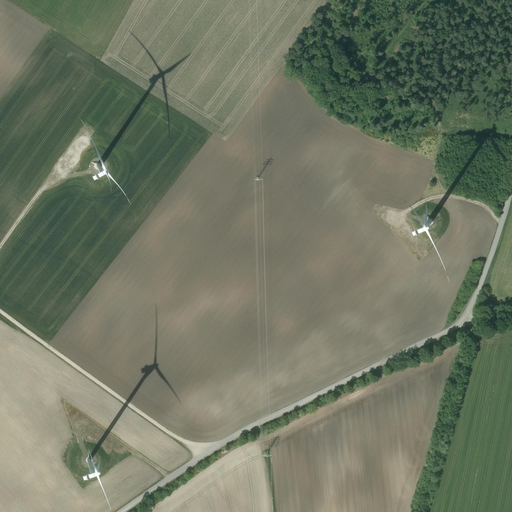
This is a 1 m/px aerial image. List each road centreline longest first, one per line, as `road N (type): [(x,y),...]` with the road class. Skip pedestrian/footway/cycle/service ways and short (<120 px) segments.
road 1 (track): [(511,180),(467,325),(222,442),(123,511)]
road 2 (track): [(0,312),(175,437),(207,451)]
